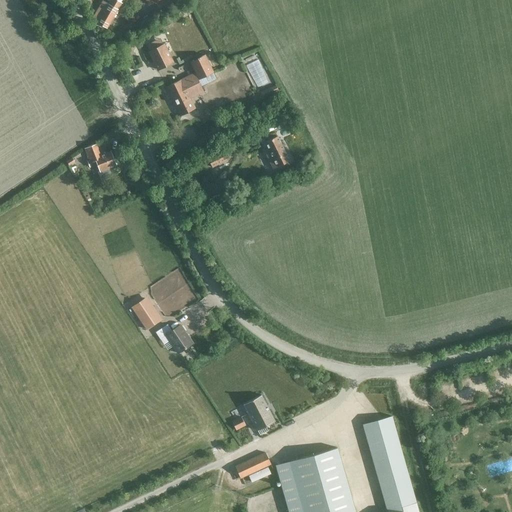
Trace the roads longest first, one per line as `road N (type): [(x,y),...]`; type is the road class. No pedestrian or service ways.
road 1 (unclassified): [(70,0),(190,249),(245,321),(284,347),(359,372),(394,372),(511,342)]
road 2 (track): [(433,511),(394,372)]
